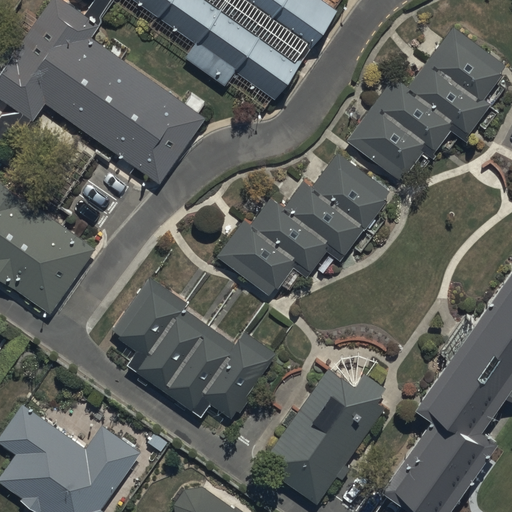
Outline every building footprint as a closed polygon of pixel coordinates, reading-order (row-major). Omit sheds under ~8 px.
[(213,114),(54,0),(0,75),(0,91),(34,115),(44,101),(162,185),(213,114)] [(348,0),(115,0),(270,110),(348,0)] [(508,63),(453,22),(412,79),(394,72),(345,140),(403,179),(467,136),(508,63)] [(395,191),(340,146),(221,248),(271,293),(395,191)] [(100,241),(0,166),(0,263),(53,303),(100,241)] [(511,262),(417,402),(432,416),(381,483),(424,511),(455,511),(505,440),(484,423),(511,382),(511,262)] [(187,297),(152,271),(114,322),(123,328),(120,332),(138,346),(129,358),(201,410),(211,397),(231,412),(236,404),(241,408),(282,353),(245,326),(239,334),(238,333),(234,338),(184,301),(187,297)] [(332,360),(332,364),(264,459),(317,502),(387,397),(332,360)] [(88,442),(25,398),(0,433),(18,447),(0,472),(0,473),(26,491),(23,495),(41,508),(43,505),(53,511),(115,511),(103,503),(132,463),(134,465),(143,452),(140,450),(142,447),(104,420),(88,442)] [(253,511),(235,499),(234,501),(202,480),(185,483),(175,498),(176,511),(253,511)]
